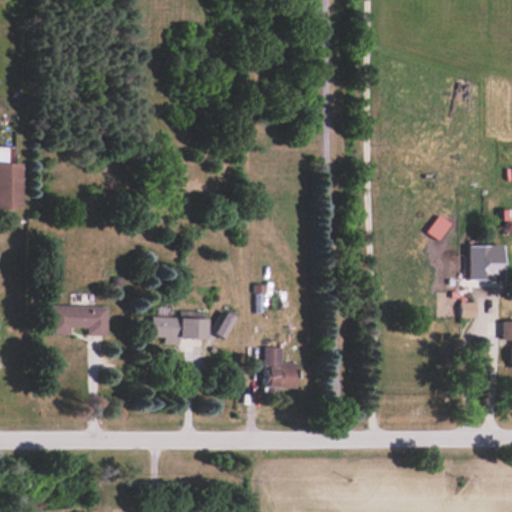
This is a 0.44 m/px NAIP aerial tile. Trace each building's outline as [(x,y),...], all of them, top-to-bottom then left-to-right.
[(0,209),(19,210),(19,162),(14,162),(14,146),(0,146),(0,209)] [(466,279),(500,279),(499,245),(465,246),(466,279)] [(457,317),(473,318),(473,302),(458,302),(457,317)] [(84,335),(104,335),(105,306),(47,305),(47,334),(67,334),(68,327),(84,327),(84,335)] [(148,316),(147,336),(161,337),(161,344),(175,344),(176,337),(202,338),(203,311),(186,311),(186,317),(148,316)] [(221,339),(233,318),(222,311),(209,332),(221,339)] [(511,320),(499,321),(498,339),(509,339),(508,368),(511,367),(511,320)] [(279,347),(262,347),(260,386),(294,387),(295,362),(279,362),(279,347)]
